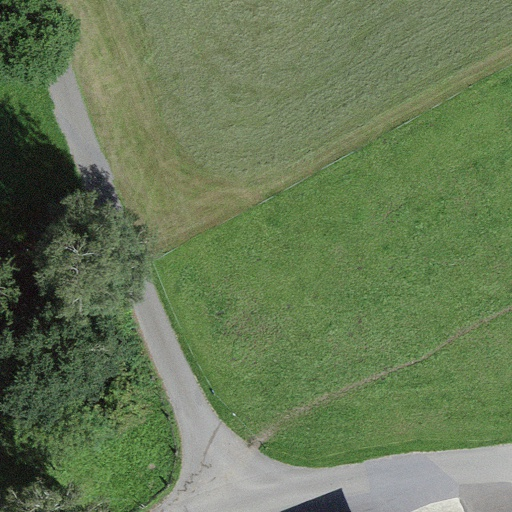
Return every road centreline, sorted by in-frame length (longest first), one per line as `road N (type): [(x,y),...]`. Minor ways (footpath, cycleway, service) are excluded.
road 1 (unclassified): [(35,0),(67,107),(224,489)]
road 2 (unclassified): [(224,489),(511,462)]
